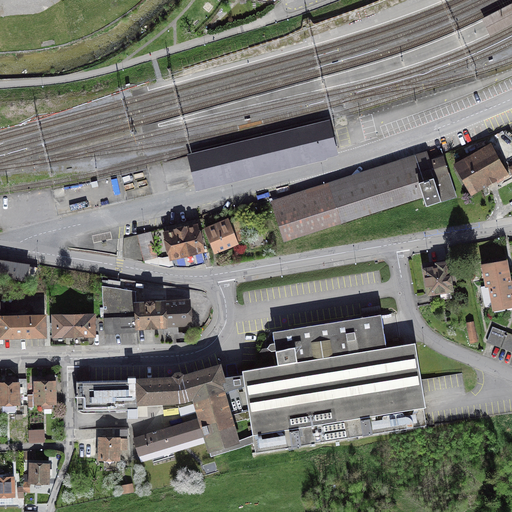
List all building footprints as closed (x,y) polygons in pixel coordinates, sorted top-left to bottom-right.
[(511,2),(481,19),(490,36),(504,29),(511,24),(511,2)] [(338,156),(329,122),(188,157),(196,192),(338,156)] [(456,168),(469,191),(484,182),(486,187),(498,180),(499,182),(509,176),(493,147),(456,168)] [(430,163),(427,153),(272,203),(284,241),(423,197),(426,206),(456,197),(444,158),(430,163)] [(207,232),(215,252),(236,243),(235,242),(245,238),(237,220),(230,223),(229,220),(226,221),(227,224),(207,232)] [(205,263),(196,226),(166,233),(171,256),(162,258),(158,257),(145,261),(145,262),(170,268),(174,267),(189,267),(205,263)] [(137,235),(144,261),(157,257),(151,231),(137,235)] [(505,260),(483,264),(486,286),(481,287),(482,295),(491,294),(493,305),(505,303),(505,307),(511,306),(511,285),(511,281),(509,282),(505,260)] [(0,261),(0,275),(35,280),(38,267),(0,261)] [(451,290),(447,262),(437,264),(438,267),(424,269),(428,294),(451,290)] [(135,291),(102,286),(104,333),(138,331),(137,327),(136,304),(135,291)] [(173,334),(173,343),(191,342),(190,332),(178,333),(177,324),(190,323),(188,301),(136,304),(137,327),(162,326),(163,334),(173,334)] [(226,389),(236,385),(244,382),(249,410),(244,412),(230,415),(232,423),(250,418),(251,425),(248,426),(249,436),(237,441),(239,448),(254,442),(256,453),(426,425),(423,407),(425,407),(424,400),(465,393),(462,373),(421,380),(415,342),(386,347),(380,314),(273,331),(278,364),(242,370),(243,373),(238,374),(237,370),(226,372),(227,376),(222,376),(226,389)] [(54,336),(74,336),(73,318),(65,318),(65,315),(53,316),(54,336)] [(73,318),(74,336),(94,335),(93,315),(81,315),(81,318),(73,318)] [(0,327),(0,337),(45,336),(44,316),(0,317),(0,327)] [(467,323),(471,343),(477,342),(473,321),(467,323)] [(511,350),(511,334),(492,327),(487,341),(511,350)] [(213,367),(187,375),(193,397),(200,418),(204,434),(211,456),(239,448),(237,441),(232,423),(230,415),(244,412),(236,385),(226,389),(222,376),(219,366),(214,368),(213,367)] [(175,400),(193,397),(187,375),(182,376),(180,373),(177,373),(175,375),(174,378),(136,380),(137,402),(175,400)] [(138,417),(137,402),(136,380),(135,376),(128,377),(128,380),(76,381),(77,410),(128,409),(128,417),(138,417)] [(0,403),(18,403),(18,394),(27,394),(27,380),(17,380),(18,383),(0,383),(0,403)] [(36,403),(55,402),(54,382),(35,383),(36,403)] [(139,454),(204,434),(200,418),(134,438),(139,454)] [(45,430),(28,431),(29,444),(46,443),(45,430)] [(99,458),(118,458),(118,449),(126,449),(126,438),(100,438),(99,458)] [(29,482),(29,483),(48,483),(48,474),(52,474),(52,469),(49,469),(49,463),(30,462),(29,482)] [(13,477),(0,476),(0,496),(14,496),(13,477)]
